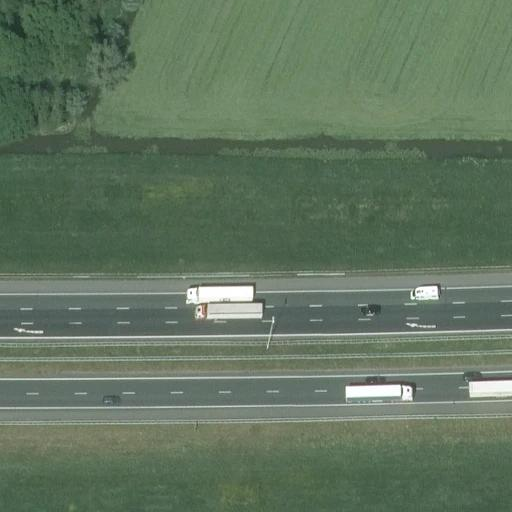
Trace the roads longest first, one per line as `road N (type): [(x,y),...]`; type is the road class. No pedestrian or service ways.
road 1 (motorway): [(511,307),(0,317)]
road 2 (motorway): [(0,394),(511,386)]
